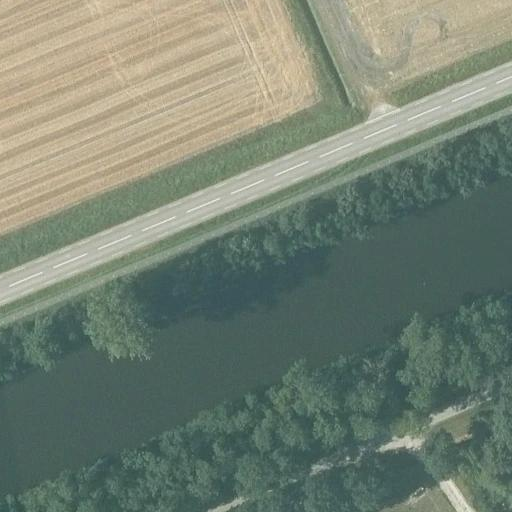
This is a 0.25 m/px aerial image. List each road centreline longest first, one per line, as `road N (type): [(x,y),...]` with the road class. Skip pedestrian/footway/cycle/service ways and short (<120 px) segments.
road 1 (primary): [(0,292),(511,78)]
road 2 (unclassified): [(181,511),(511,374)]
